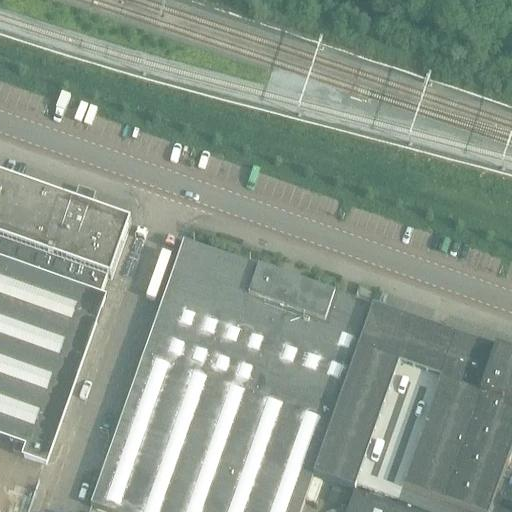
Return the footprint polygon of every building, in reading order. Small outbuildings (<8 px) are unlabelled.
[(0,179),(0,438),(27,448),(49,456),(104,300),(101,299),(107,281),(110,283),(131,225),(0,179)] [(184,245),(91,509),(100,511),(216,511),(297,284),(184,245)] [(301,511),(332,424),(372,311),(297,284),(216,511),(301,511)] [(511,359),(442,335),(373,311),(313,481),(355,496),(356,492),(413,511),(492,511),(511,456),(511,359)] [(46,467),(49,456),(27,448),(23,459),(46,467)] [(0,511),(29,511),(35,495),(2,483),(0,487),(0,511)] [(348,511),(400,511),(354,496),(348,511)]
